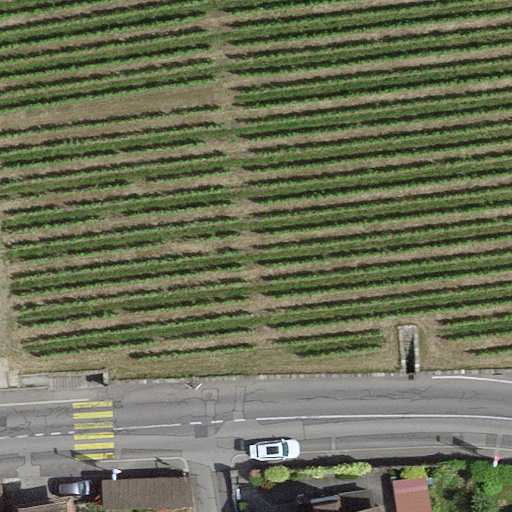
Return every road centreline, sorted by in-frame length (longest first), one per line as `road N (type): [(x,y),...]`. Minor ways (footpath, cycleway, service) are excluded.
road 1 (tertiary): [(202,424),(456,414),(511,423)]
road 2 (tertiary): [(0,437),(202,424)]
